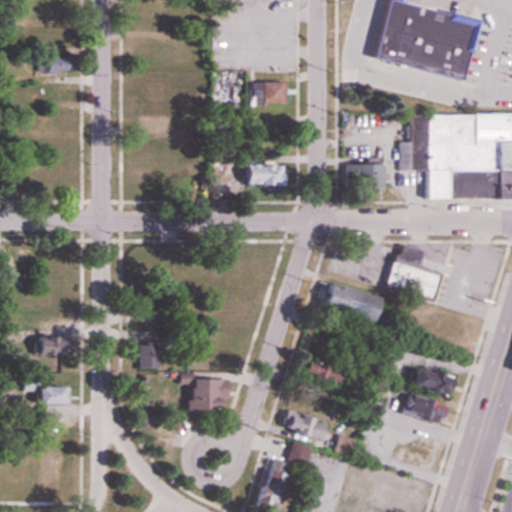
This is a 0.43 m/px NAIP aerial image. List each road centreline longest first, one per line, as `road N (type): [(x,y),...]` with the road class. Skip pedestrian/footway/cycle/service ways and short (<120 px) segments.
road 1 (residential): [(243,439),(205,437),(191,459),(207,480),(225,477),(234,464),(310,221),(314,0)]
road 2 (residential): [(511,224),(0,221)]
road 3 (secondary): [(102,0),(101,368)]
road 4 (secondary): [(511,340),(458,511)]
road 5 (secondary): [(101,368),(127,446),(170,498)]
road 6 (tertiary): [(101,368),(97,495),(88,511)]
